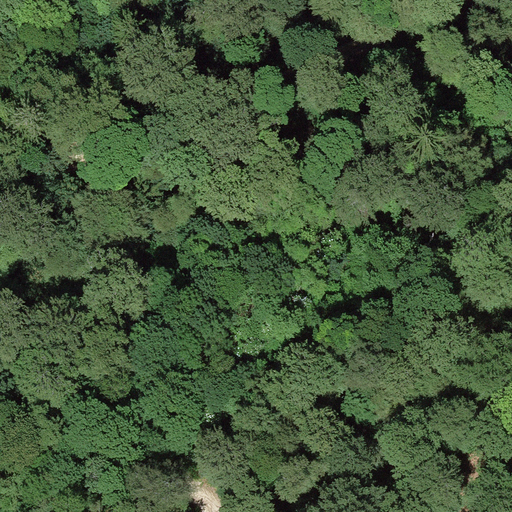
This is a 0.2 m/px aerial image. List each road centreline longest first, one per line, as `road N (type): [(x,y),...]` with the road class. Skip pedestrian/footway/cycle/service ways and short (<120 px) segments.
road 1 (track): [(0,153),(47,114),(238,56),(349,49),(445,0)]
road 2 (track): [(11,511),(107,459),(181,445),(270,511)]
